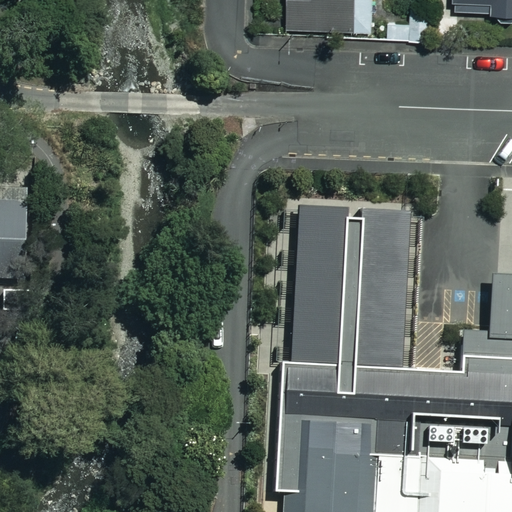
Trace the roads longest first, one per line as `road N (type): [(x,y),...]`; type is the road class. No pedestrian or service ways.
road 1 (residential): [(383,106),(274,140),(247,161),(230,511)]
road 2 (residential): [(383,106),(0,95)]
road 3 (residential): [(400,106),(325,67),(244,59),(229,45),(228,0)]
